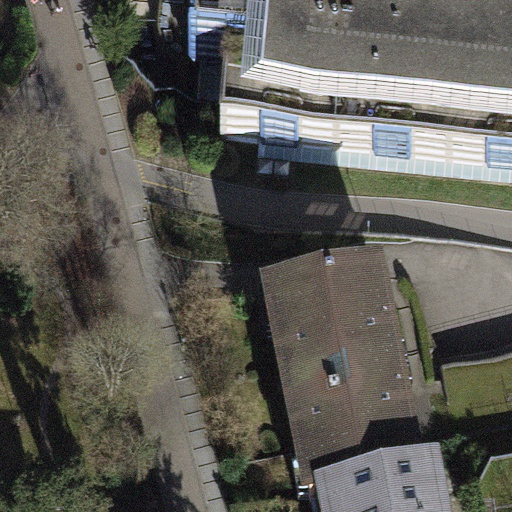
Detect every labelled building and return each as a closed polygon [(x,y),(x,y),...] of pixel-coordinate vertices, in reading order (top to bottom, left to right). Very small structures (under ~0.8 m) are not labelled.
[(218,141),(438,162),(453,0),(184,0),(179,62),(226,66),(218,141)] [(511,0),(453,0),(438,162),(511,169),(511,0)] [(271,300),(312,503),(325,501),(419,482),(379,279),(271,300)] [(511,356),(443,370),(456,435),(511,423),(511,356)] [(325,501),(327,511),(439,511),(433,478),(419,482),(325,501)]
